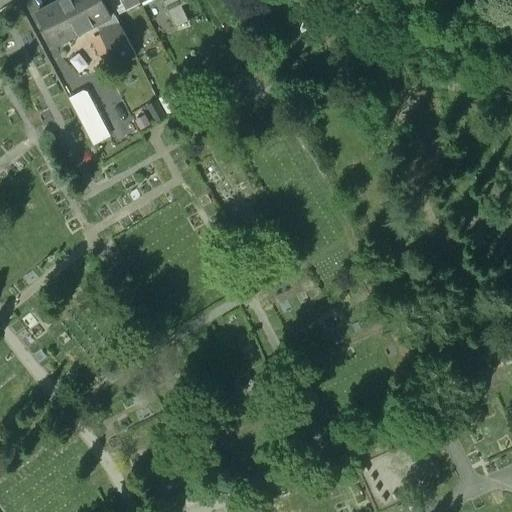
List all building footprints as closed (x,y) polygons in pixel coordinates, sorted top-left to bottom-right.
[(103,0),(58,0),(38,10),(55,44),(107,17),(112,15),(103,0)] [(126,0),(131,10),(135,8),(134,6),(142,2),(140,0),(126,0)] [(178,0),(163,0),(176,27),(189,20),(181,5),(178,0)] [(123,6),(113,11),(115,13),(119,22),(128,17),(123,6)] [(119,22),(115,13),(112,15),(107,17),(111,25),(103,30),(120,63),(136,54),(119,22)] [(84,90),(69,98),(81,122),(100,112),(89,92),(89,91),(84,90)] [(390,446),(362,471),(389,501),(417,475),(390,446)]
